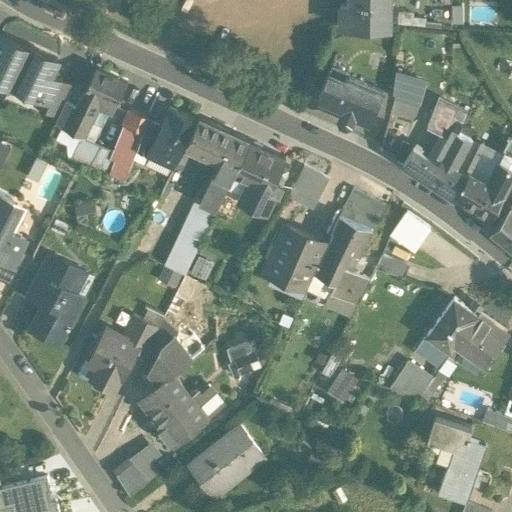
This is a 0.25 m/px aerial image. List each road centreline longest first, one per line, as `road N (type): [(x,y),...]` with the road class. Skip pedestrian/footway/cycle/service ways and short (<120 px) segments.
road 1 (residential): [(12,0),(130,62),(379,172),(511,265)]
road 2 (residential): [(115,511),(0,335)]
